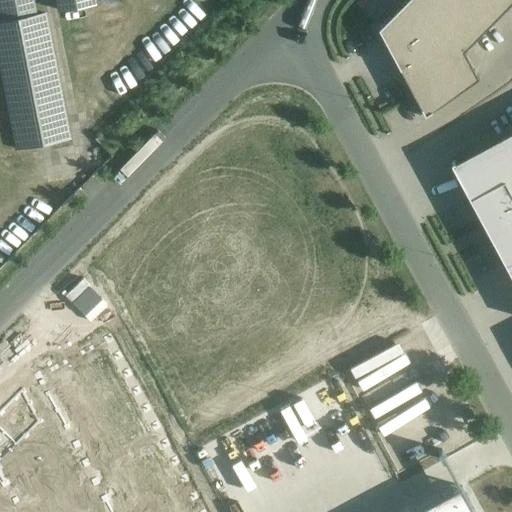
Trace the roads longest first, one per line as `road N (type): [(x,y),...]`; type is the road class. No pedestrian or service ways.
road 1 (residential): [(287,27),(511,433)]
road 2 (residential): [(287,27),(0,311)]
